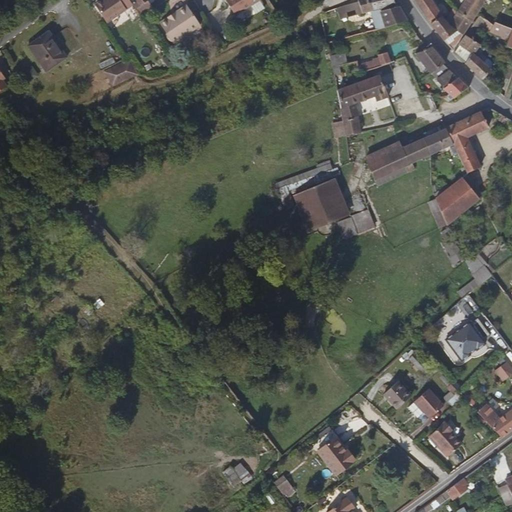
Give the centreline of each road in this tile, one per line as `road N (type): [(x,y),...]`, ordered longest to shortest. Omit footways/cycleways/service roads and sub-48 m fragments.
road 1 (track): [(289,511),(262,473),(281,459),(175,321),(151,277),(0,112)]
road 2 (track): [(0,111),(100,107),(306,19)]
road 3 (residential): [(405,0),(483,95),(511,111)]
road 4 (residential): [(511,431),(400,511)]
